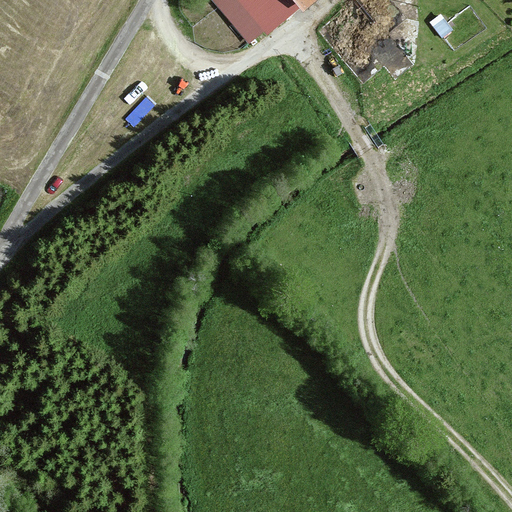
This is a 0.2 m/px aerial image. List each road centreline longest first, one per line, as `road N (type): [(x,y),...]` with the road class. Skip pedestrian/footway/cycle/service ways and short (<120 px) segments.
road 1 (track): [(288,32),(390,194),(366,301),(371,341),(396,381),(511,502)]
road 2 (track): [(325,0),(159,123),(0,263)]
road 3 (track): [(0,250),(149,0)]
